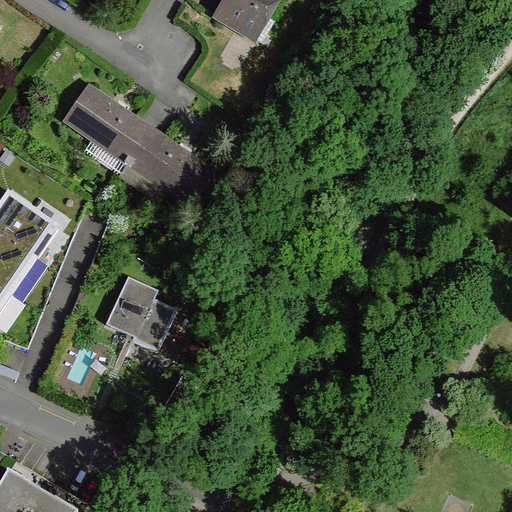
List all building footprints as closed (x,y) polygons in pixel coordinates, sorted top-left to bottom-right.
[(229,0),(219,18),(262,44),(275,23),(268,19),(278,0),(229,0)] [(136,121),(91,90),(69,123),(130,164),(152,132),(136,121)] [(152,132),(130,164),(192,207),(214,175),(168,143),(152,132)] [(10,195),(0,209),(0,233),(37,259),(59,228),(10,195)] [(0,233),(0,286),(12,295),(37,259),(0,233)] [(192,254),(187,265),(208,275),(213,263),(192,254)] [(159,293),(130,279),(107,327),(135,340),(134,343),(159,354),(179,311),(155,301),(159,293)] [(0,286),(0,312),(12,295),(0,286)] [(187,399),(172,393),(162,416),(177,422),(187,399)] [(69,511),(9,476),(0,491),(0,511),(69,511)]
